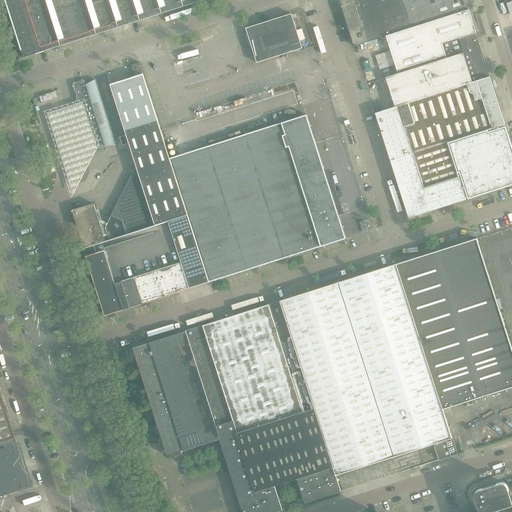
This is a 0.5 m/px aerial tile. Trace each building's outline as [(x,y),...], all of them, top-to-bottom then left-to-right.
[(5,0),(22,51),(21,51),(21,52),(22,51),(24,57),(23,57),(24,58),(47,51),(47,50),(205,0),(5,0)] [(411,29),(401,0),(339,0),(354,47),(386,37),(411,29)] [(401,0),(411,29),(469,10),(465,0),(401,0)] [(411,29),(386,37),(398,74),(386,78),(396,107),(375,114),(409,218),(466,200),(511,185),(511,146),(505,125),(490,77),(476,33),(473,23),(469,10),(411,29)] [(257,61),(303,49),(294,14),(248,26),(257,61)] [(386,37),(367,43),(370,51),(389,45),(386,37)] [(131,65),(135,77),(143,74),(139,63),(131,65)] [(365,73),(368,82),(376,79),(374,71),(365,73)] [(73,211),(85,249),(106,242),(155,226),(188,215),(170,160),(157,121),(143,74),(135,77),(110,85),(138,170),(135,171),(123,193),(122,193),(119,200),(120,200),(105,228),(107,234),(103,235),(94,204),(73,211)] [(86,86),(85,82),(84,82),(84,81),(83,81),(82,81),(75,83),(74,84),(74,85),(74,86),(78,100),(76,102),(83,124),(91,128),(94,137),(94,138),(95,139),(95,140),(96,140),(97,141),(99,141),(100,141),(102,140),(105,147),(109,145),(115,143),(96,83),(90,84),(86,86)] [(55,92),(40,97),(42,103),(57,98),(55,92)] [(83,124),(76,102),(43,113),(71,200),(97,149),(94,137),(91,128),(83,124)] [(170,160),(188,215),(209,282),(322,246),(346,239),(342,227),(306,116),(170,160)] [(209,282),(188,215),(155,226),(106,242),(85,249),(87,256),(106,315),(209,282)] [(511,347),(477,237),(132,346),(167,456),(219,439),(242,511),(269,511),(280,509),(272,484),(332,465),(335,475),(451,438),(442,409),(511,386),(511,347)] [(0,443),(14,439),(0,394),(0,376),(1,376),(0,373),(0,443)] [(14,439),(0,443),(0,496),(18,491),(19,492),(20,492),(19,490),(29,487),(24,470),(15,443),(14,439)] [(511,511),(511,486),(508,488),(508,487),(507,486),(506,485),(505,484),(504,483),(503,483),(501,483),(500,483),(479,490),(478,491),(477,491),(476,492),(475,493),(475,494),(474,495),(474,497),(475,498),(479,511),(511,511)]
